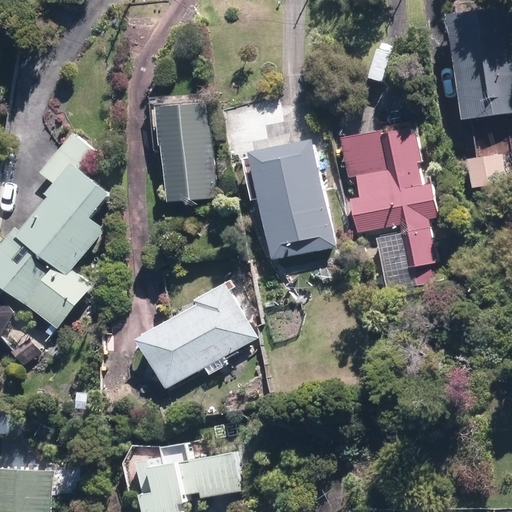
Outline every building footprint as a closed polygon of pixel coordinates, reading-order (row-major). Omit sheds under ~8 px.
[(511,9),(453,16),(464,121),(511,115),(511,9)] [(216,200),(214,103),(214,92),(154,94),(156,152),(168,152),(169,201),(216,200)] [(378,232),(388,295),(442,286),(432,220),(445,218),(439,181),(424,183),(416,130),(345,141),(350,176),(360,175),(363,197),(354,198),(359,234),(378,232)] [(343,247),(321,139),(256,152),(277,260),(343,247)] [(508,156),(473,159),(475,188),(511,184),(508,156)] [(23,227),(9,245),(0,237),(0,279),(7,285),(0,294),(0,330),(8,338),(2,346),(30,369),(37,361),(62,329),(99,283),(79,268),(111,229),(98,218),(118,192),(79,161),(53,195),(56,198),(29,232),(23,227)] [(171,390),(207,369),(214,380),(246,362),(239,350),(266,335),(233,279),(199,299),(202,303),(141,339),(171,390)] [(26,412),(0,409),(0,412),(0,433),(23,436),(26,412)] [(188,511),(187,501),(192,500),(191,495),(203,493),(204,498),(245,491),(238,453),(149,469),(155,506),(156,511),(188,511)] [(57,511),(59,472),(0,468),(0,511),(57,511)]
